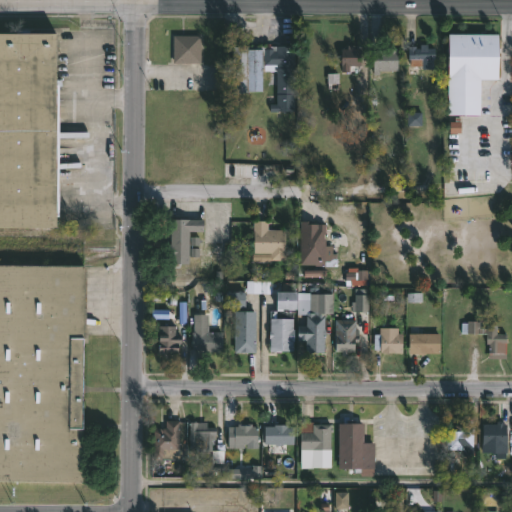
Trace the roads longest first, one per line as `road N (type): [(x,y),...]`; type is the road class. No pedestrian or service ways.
road 1 (tertiary): [(134,0),(130,511)]
road 2 (residential): [(511,389),(131,388)]
road 3 (residential): [(436,191),(133,189)]
road 4 (secondary): [(244,5),(511,5)]
road 5 (secondary): [(0,6),(244,5)]
